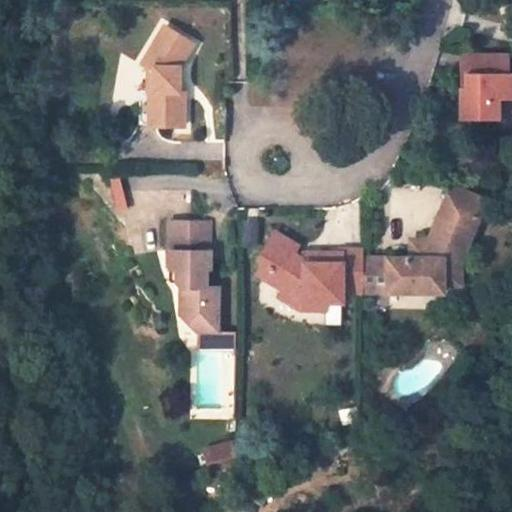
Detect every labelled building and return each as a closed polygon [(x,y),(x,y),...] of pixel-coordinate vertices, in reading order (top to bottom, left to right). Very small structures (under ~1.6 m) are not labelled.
[(148,68),(147,91),(138,91),(138,126),(183,125),(183,92),(175,92),(176,69),(192,42),(165,26),(141,63),(148,68)] [(507,54),(460,53),(459,74),(463,73),(464,78),(466,82),(462,85),(459,85),(459,117),(480,118),(480,104),(493,103),(499,97),(511,96),(511,73),(505,73),(507,54)] [(492,118),(493,103),(480,104),(480,118),(492,118)] [(441,201),(475,215),(483,197),(449,182),(441,201)] [(419,238),(418,257),(409,257),(387,257),(387,290),(441,291),(441,283),(456,282),(456,260),(475,215),(441,201),(425,238),(419,238)] [(164,217),(164,266),(173,267),(173,281),(178,286),(176,314),(193,328),(216,329),(216,284),(211,285),(211,266),(217,266),(217,218),(164,217)] [(278,279),(297,298),(321,299),(321,289),(336,289),(361,289),(361,257),(361,249),(342,248),(341,253),(341,261),(306,261),(306,259),(296,249),(302,241),(285,222),(261,245),(268,252),(260,261),(278,279)] [(419,238),(409,238),(409,257),(418,257),(419,238)] [(341,253),(306,252),(306,259),(306,261),(341,261),(341,253)] [(387,290),(387,257),(361,257),(361,289),(387,290)] [(293,306),(321,307),(321,299),(297,298),(278,279),(272,285),(293,306)] [(321,299),(336,299),(336,289),(321,289),(321,299)] [(326,320),(340,320),(340,300),(326,300),(326,320)] [(201,345),(232,345),(232,332),(201,331),(201,345)] [(201,450),(205,464),(234,456),(230,442),(201,450)]
